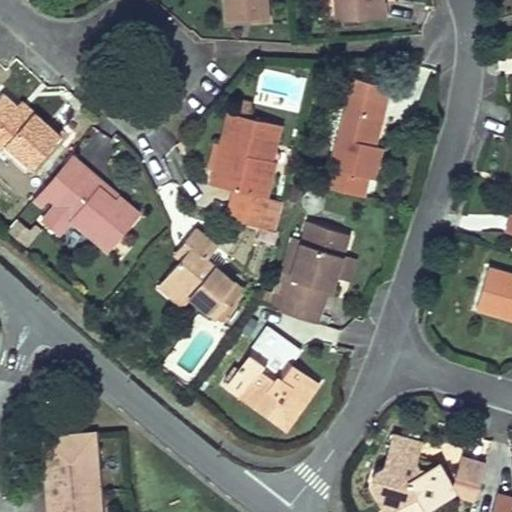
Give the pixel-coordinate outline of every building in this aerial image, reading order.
[(220,0),(221,12),(247,10),(247,14),(262,13),(261,0),(220,0)] [(325,0),(326,12),(380,8),(380,1),(379,0),(325,0)] [(349,71),(320,182),(359,192),(365,170),(373,172),(380,143),(372,141),(386,90),(388,81),(349,71)] [(0,88),(0,148),(21,167),(54,130),(38,116),(28,107),(25,111),(0,88)] [(273,121),(224,107),(215,140),(210,138),(203,160),(209,162),(205,176),(230,184),(228,192),(226,198),(257,207),(270,159),(263,157),(273,121)] [(47,234),(62,217),(100,250),(134,211),(80,164),(75,170),(68,165),(63,160),(38,189),(50,199),(31,220),(47,234)] [(257,207),(226,198),(222,213),(253,222),(257,207)] [(511,206),(506,204),(503,213),(500,223),(511,226),(511,206)] [(343,229),(299,217),(279,291),(283,292),(279,305),(308,313),(316,286),(327,289),(328,284),(330,280),(336,255),(343,229)] [(14,219),(5,232),(25,246),(34,233),(14,219)] [(170,295),(178,287),(213,318),(239,288),(203,256),(212,246),(192,228),(188,233),(183,238),(190,244),(156,283),(170,295)] [(330,280),(343,284),(350,259),(336,255),(330,280)] [(511,269),(480,260),(468,300),(511,313),(511,269)] [(246,374),(236,389),(281,420),(310,377),(281,357),(274,367),(262,359),(277,337),(260,325),(233,365),(246,374)] [(289,345),(277,337),(262,359),(274,367),(281,357),(285,350),(289,345)] [(233,365),(224,380),(236,389),(246,374),(233,365)] [(373,417),(362,430),(367,433),(376,419),(373,417)] [(366,465),(362,472),(380,508),(387,511),(392,511),(445,483),(431,454),(419,461),(410,461),(400,445),(406,444),(412,432),(386,425),(376,461),(366,465)] [(98,511),(90,433),(38,439),(46,511),(98,511)] [(467,493),(476,460),(455,453),(449,480),(455,488),(467,493)] [(508,490),(491,485),(482,511),(511,511),(511,498),(506,497),(508,490)]
